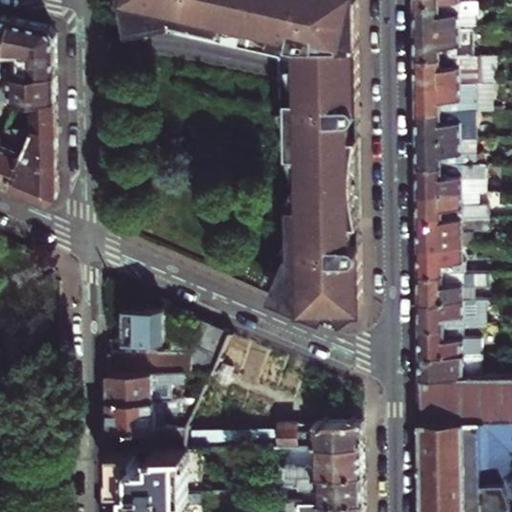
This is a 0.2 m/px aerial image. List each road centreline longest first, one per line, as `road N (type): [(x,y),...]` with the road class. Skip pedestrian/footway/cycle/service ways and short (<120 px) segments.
road 1 (residential): [(385,0),(392,360)]
road 2 (residential): [(392,360),(90,241)]
road 3 (residential): [(94,511),(90,241)]
road 4 (residential): [(90,241),(86,0)]
road 5 (residential): [(392,360),(395,511)]
